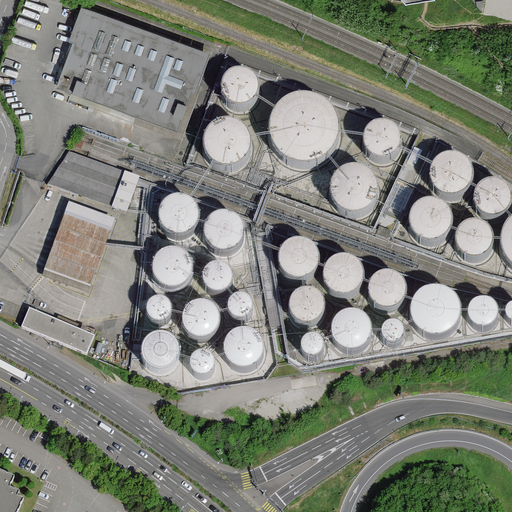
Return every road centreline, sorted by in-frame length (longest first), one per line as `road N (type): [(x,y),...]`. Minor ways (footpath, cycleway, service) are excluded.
road 1 (primary): [(217,483),(86,388),(0,341)]
road 2 (primary): [(0,371),(205,511)]
road 3 (motorway): [(346,511),(370,470),(414,441),(466,436),(511,455)]
road 4 (motorway): [(379,423),(264,474),(217,483)]
road 5 (motorway): [(379,423),(270,511)]
road 6 (motorway): [(511,417),(437,406),(379,423)]
